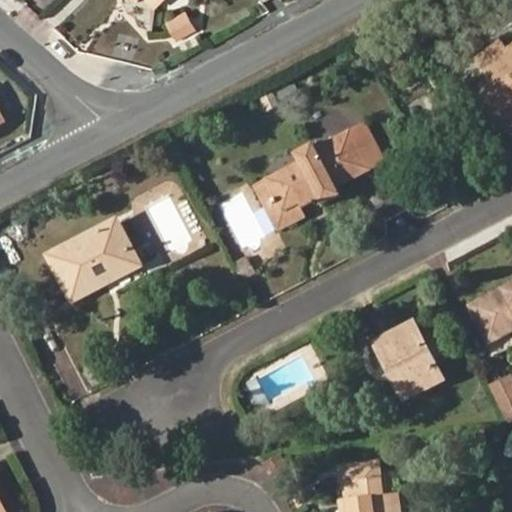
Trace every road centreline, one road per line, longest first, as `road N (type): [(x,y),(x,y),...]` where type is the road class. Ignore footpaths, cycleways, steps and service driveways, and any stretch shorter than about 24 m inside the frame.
road 1 (residential): [(511,196),(249,336),(161,408)]
road 2 (tertiary): [(118,129),(361,0)]
road 3 (residential): [(0,350),(76,511)]
road 4 (residential): [(0,20),(118,129)]
road 5 (tertiary): [(0,191),(118,129)]
road 6 (residential): [(269,511),(252,491),(230,483),(152,511)]
